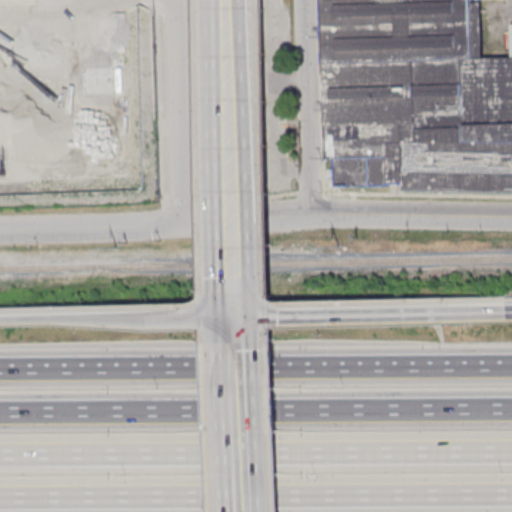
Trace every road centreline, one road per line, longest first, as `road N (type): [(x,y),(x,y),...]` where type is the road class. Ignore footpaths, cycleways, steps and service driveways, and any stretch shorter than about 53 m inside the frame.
road 1 (tertiary): [(511,214),(308,213),(0,231)]
road 2 (motorway): [(0,501),(511,495)]
road 3 (motorway): [(511,407),(0,412)]
road 4 (motorway): [(0,454),(511,451)]
road 5 (motorway): [(511,365),(0,368)]
road 6 (secondary): [(241,316),(229,0)]
road 7 (motorway): [(511,311),(241,316)]
road 8 (tertiary): [(168,0),(180,226)]
road 9 (tertiary): [(308,213),(302,0)]
road 10 (motorway): [(150,318),(0,322)]
